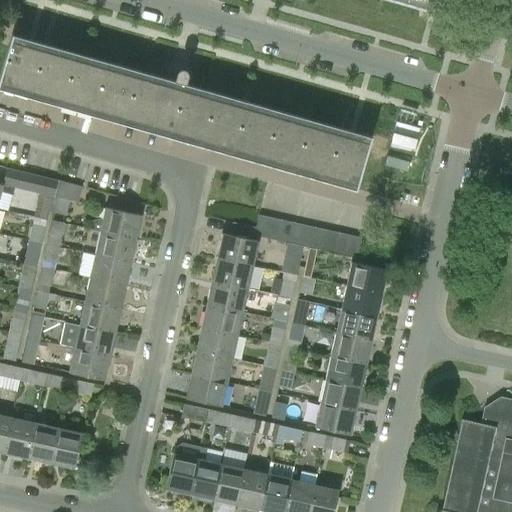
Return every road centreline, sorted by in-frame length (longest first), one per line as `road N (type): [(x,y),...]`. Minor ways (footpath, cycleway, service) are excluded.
road 1 (residential): [(121,511),(192,174),(0,120)]
road 2 (residential): [(472,93),(148,0)]
road 3 (residential): [(416,342),(472,93)]
road 4 (residential): [(378,511),(416,342)]
